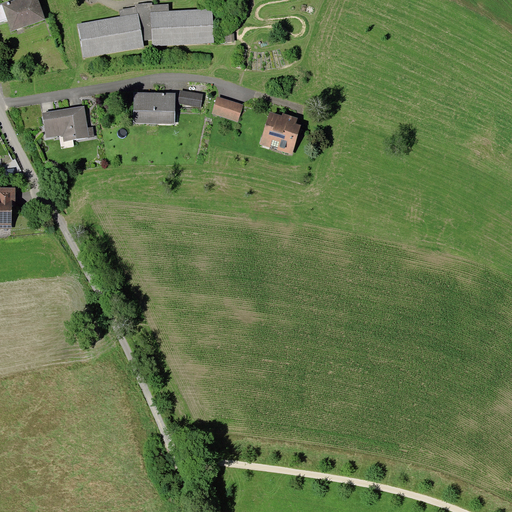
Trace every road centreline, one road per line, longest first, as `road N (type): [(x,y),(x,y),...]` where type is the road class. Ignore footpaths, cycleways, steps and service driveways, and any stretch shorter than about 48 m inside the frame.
road 1 (track): [(176,459),(299,471),(398,490),(460,511)]
road 2 (residential): [(0,99),(140,78),(204,80),(255,96)]
road 3 (residential): [(0,119),(78,256)]
